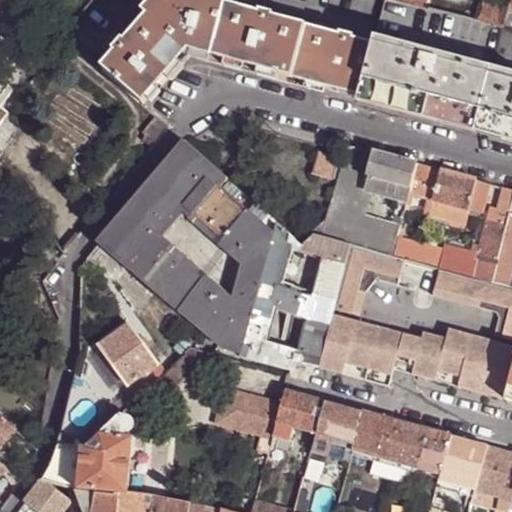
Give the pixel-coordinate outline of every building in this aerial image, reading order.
[(189,51),(361,97),(375,44),(208,0),(161,0),(103,68),(144,105),(189,51)] [(402,0),(402,1),(503,28),(508,12),(509,6),(510,0),(402,0)] [(511,12),(508,12),(503,28),(511,30),(511,12)] [(412,110),(477,127),(491,74),(375,44),(361,97),(412,110)] [(511,80),(491,74),(477,127),(511,136),(511,80)] [(0,131),(11,115),(1,107),(15,90),(0,78),(0,131)] [(157,178),(102,242),(123,259),(221,343),(226,347),(244,352),(276,235),(262,223),(221,188),(229,178),(187,142),(157,178)] [(417,164),(377,153),(370,176),(410,187),(417,164)] [(333,177),(338,160),(320,155),(315,173),(333,177)] [(473,180),(426,167),(417,164),(410,187),(409,194),(428,199),(424,214),(466,226),(470,211),(483,215),(491,185),(473,180)] [(409,194),(410,187),(370,176),(353,172),(342,169),(332,204),(327,225),(315,232),(351,242),(393,254),(398,237),(409,194)] [(439,249),(398,237),(393,254),(407,258),(434,266),(441,268),(452,271),(455,272),(461,273),(492,282),(511,205),(511,191),(507,190),(503,189),(497,210),(489,208),(475,263),(438,251),(439,249)] [(511,205),(492,282),(507,286),(511,266),(511,205)] [(244,352),(243,357),(282,368),(292,371),(294,362),(319,366),(332,316),(351,242),(315,232),(303,243),(279,222),(276,235),(244,352)] [(109,274),(123,259),(102,242),(88,258),(109,274)] [(332,316),(359,324),(369,291),(381,276),(400,282),(407,258),(393,254),(351,242),(332,316)] [(441,268),(435,292),(499,310),(500,315),(492,344),(511,350),(511,287),(492,282),(461,273),(455,272),(452,271),(441,268)] [(332,316),(319,366),(392,385),(396,370),(507,400),(511,382),(511,350),(492,344),(450,333),(446,348),(359,324),(332,316)] [(101,345),(139,400),(140,399),(155,387),(160,383),(168,376),(131,324),(101,345)] [(194,348),(168,376),(160,383),(171,394),(186,379),(206,384),(209,371),(215,364),(218,355),(214,354),(194,348)] [(252,429),(261,396),(230,388),(222,421),(252,429)] [(303,396),(287,392),(284,403),(279,425),(295,429),(317,434),(325,402),(303,396)] [(279,425),(284,403),(261,396),(252,429),(276,435),(279,425)] [(80,448),(57,446),(53,457),(49,469),(43,477),(49,481),(68,491),(76,491),(119,494),(131,494),(134,439),(127,438),(127,434),(129,434),(131,432),(134,430),(135,427),(135,425),(135,422),(135,421),(132,418),(146,405),(140,399),(139,400),(123,414),(85,448),(80,448)] [(345,408),(325,402),(317,434),(314,445),(313,449),(351,460),(353,451),(364,413),(345,408)] [(85,448),(123,414),(114,405),(75,441),(59,436),(57,446),(80,448),(85,448)] [(379,417),(364,413),(353,451),(376,457),(414,467),(420,469),(442,475),(452,437),(443,434),(408,425),(379,417)] [(0,448),(15,431),(0,417),(0,448)] [(295,429),(279,425),(276,435),(275,438),(280,440),(291,442),(295,429)] [(470,442),(452,437),(442,475),(440,479),(476,489),(488,446),(470,442)] [(38,450),(22,438),(19,441),(23,444),(19,449),(34,462),(38,450)] [(289,451),(291,442),(280,440),(278,450),(289,451)] [(309,462),(313,450),(305,448),(301,446),(298,459),(309,462)] [(511,452),(502,450),(488,446),(476,489),(511,498),(511,452)] [(414,467),(376,457),(371,474),(416,487),(418,481),(416,480),(418,475),(412,474),(414,467)] [(8,459),(3,465),(6,468),(21,482),(26,476),(8,459)] [(317,468),(308,466),(303,486),(311,488),(317,468)] [(63,511),(70,502),(49,481),(43,477),(33,490),(25,502),(35,511),(63,511)] [(437,494),(438,488),(424,483),(417,505),(432,510),(437,494)] [(311,488),(303,486),(297,508),(304,510),(311,488)] [(116,511),(119,496),(75,494),(75,501),(81,511),(116,511)] [(154,511),(156,500),(131,494),(119,494),(119,496),(116,511),(154,511)] [(447,497),(437,494),(432,510),(431,511),(446,511),(444,511),(447,497)] [(156,500),(154,511),(191,511),(192,507),(156,500)] [(296,511),(258,502),(258,504),(255,511),(296,511)]
